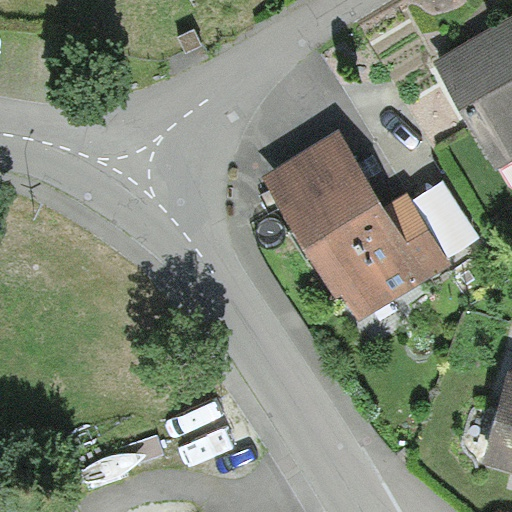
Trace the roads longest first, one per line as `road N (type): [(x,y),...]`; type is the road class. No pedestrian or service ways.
road 1 (residential): [(368,511),(262,355),(200,243),(121,171)]
road 2 (unclassified): [(121,171),(184,115),(352,0)]
road 3 (residential): [(121,171),(70,146),(0,136)]
